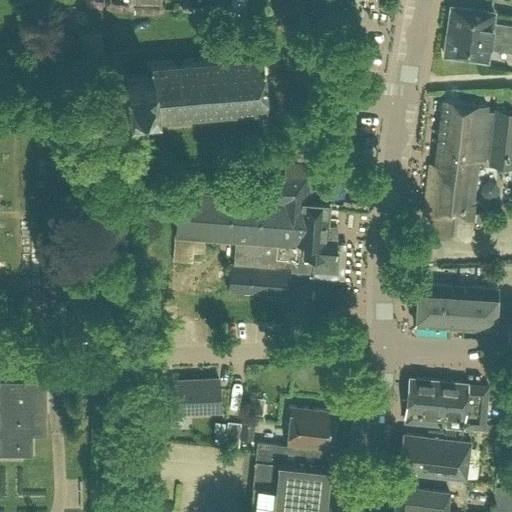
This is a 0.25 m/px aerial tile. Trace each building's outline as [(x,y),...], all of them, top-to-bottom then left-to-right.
[(493,10),(450,5),(443,53),(487,59),(489,45),(511,48),(511,23),(492,21),(493,10)] [(102,61),(100,33),(80,34),(83,63),(102,61)] [(65,69),(60,36),(32,40),(38,74),(65,69)] [(266,104),(261,55),(150,65),(151,76),(126,79),(129,106),(154,103),(155,113),(266,104)] [(468,241),(471,220),(478,159),(487,160),(487,162),(511,165),(511,108),(493,106),(493,111),(485,110),(486,102),(442,96),(434,162),(429,162),(423,212),(433,214),(430,234),(468,241)] [(288,293),(290,271),(312,272),(311,277),(344,279),(346,241),(335,240),(336,238),(325,237),(328,202),(307,200),(310,163),(285,162),(284,173),(260,171),(258,197),(177,191),(172,260),(203,262),(204,236),(235,238),(234,265),(228,264),(226,289),(288,293)] [(481,187),(488,201),(504,194),(498,180),(481,187)] [(458,283),(418,280),(415,323),(455,325),(458,283)] [(458,283),(455,325),(494,328),(497,285),(458,283)] [(408,376),(404,415),(405,415),(404,421),(441,424),(462,426),(484,428),(488,385),(467,383),(467,382),(408,376)] [(213,378),(153,382),(155,413),(215,410),(213,378)] [(49,381),(49,379),(0,379),(0,451),(30,452),(30,431),(43,431),(43,381),(49,381)] [(290,404),(286,442),(331,448),(335,409),(290,404)] [(253,423),(228,420),(226,437),(251,439),(253,423)] [(469,440),(403,431),(398,466),(415,468),(414,471),(465,478),(469,440)] [(254,460),(248,511),(315,511),(320,466),(328,467),(330,448),(331,448),(286,442),(286,443),(256,440),(255,448),(254,460)] [(448,491),(398,484),(396,502),(394,502),(392,511),(511,511),(511,508),(489,505),(488,511),(458,511),(445,510),(448,491)]
